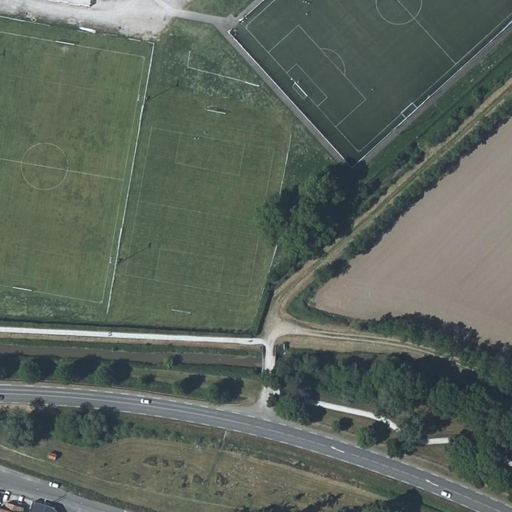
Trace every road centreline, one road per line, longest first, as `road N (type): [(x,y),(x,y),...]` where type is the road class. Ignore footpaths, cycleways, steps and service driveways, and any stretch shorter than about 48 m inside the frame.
road 1 (secondary): [(501,511),(320,442),(201,411),(0,393)]
road 2 (track): [(266,345),(275,305),(511,90)]
road 3 (track): [(511,387),(413,347),(269,330)]
